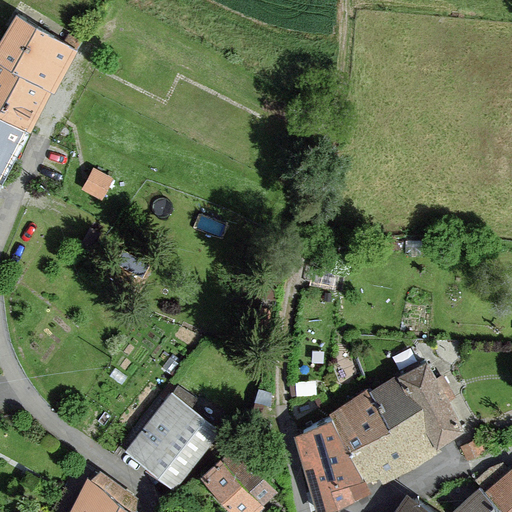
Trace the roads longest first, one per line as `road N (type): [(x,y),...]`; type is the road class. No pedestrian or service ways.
road 1 (track): [(303,511),(283,405),(283,352),(338,117),(347,0)]
road 2 (residential): [(155,511),(144,485),(32,400),(0,338)]
